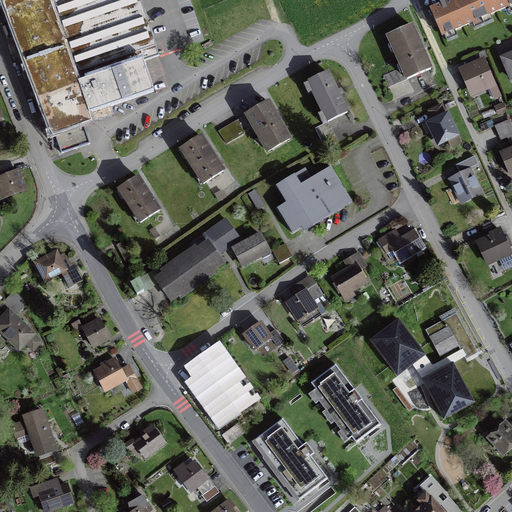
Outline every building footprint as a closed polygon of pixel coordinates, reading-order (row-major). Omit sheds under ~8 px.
[(1,7),(52,140),(56,139),(62,157),(90,147),(84,129),(94,126),(115,119),(112,110),(158,95),(147,64),(81,86),(77,77),(156,49),(138,0),(5,0),(7,5),(1,7)] [(511,0),(461,0),(431,13),(442,39),(511,9),(511,0)] [(430,71),(410,26),(384,38),(404,83),(430,71)] [(511,54),(496,61),(506,84),(511,81),(511,54)] [(478,62),(454,72),(466,99),(489,89),(478,62)] [(345,115),(326,74),(305,84),(324,124),(345,115)] [(289,141),(266,103),(242,118),(264,155),(289,141)] [(495,106),(488,109),(492,118),(499,115),(495,106)] [(423,116),(426,123),(421,125),(432,147),(452,138),(441,116),(438,109),(423,116)] [(234,122),(216,132),(223,144),(241,134),(234,122)] [(500,124),(487,129),(492,141),(499,139),(502,145),(508,143),(500,124)] [(199,138),(177,151),(201,187),(222,174),(199,138)] [(511,148),(495,155),(504,177),(511,174),(511,148)] [(452,175),(470,167),(467,160),(448,168),(452,175)] [(295,186),(289,177),(271,189),(299,234),(347,204),(324,168),(295,186)] [(0,201),(24,192),(16,172),(0,177),(0,201)] [(464,172),(442,182),(453,207),(476,197),(464,172)] [(136,178),(115,191),(135,225),(156,212),(136,178)] [(248,193),(242,197),(252,213),(258,209),(248,193)] [(219,267),(212,258),(234,243),(219,221),(183,246),(186,250),(155,272),(158,275),(150,280),(166,303),(219,267)] [(506,258),(494,230),(482,235),(483,239),(471,245),(481,268),(506,258)] [(389,233),(373,242),(381,256),(387,253),(395,266),(419,251),(408,233),(394,241),(389,233)] [(255,236),(228,250),(238,269),(265,255),(255,236)] [(125,260),(115,245),(109,249),(119,264),(125,260)] [(278,247),(266,253),(273,265),(284,259),(278,247)] [(75,283),(66,266),(62,268),(54,253),(29,266),(39,285),(56,277),(63,290),(75,283)] [(351,256),(338,264),(342,271),(327,280),(340,301),(363,287),(354,272),(359,269),(351,256)] [(283,293),(288,301),(301,292),(309,287),(303,279),(283,293)] [(288,301),(281,305),(293,324),(314,311),(301,292),(288,301)] [(34,336),(7,311),(0,319),(0,335),(18,352),(25,346),(33,336),(34,336)] [(80,318),(84,327),(99,319),(94,311),(80,318)] [(476,351),(457,314),(426,330),(440,356),(461,345),(463,349),(433,365),(425,355),(398,318),(370,339),(398,377),(413,365),(423,378),(443,419),(475,402),(453,362),(476,351)] [(93,349),(109,340),(99,319),(84,327),(82,328),(93,349)] [(73,333),(80,329),(76,322),(69,326),(73,333)] [(256,325),(238,338),(249,353),(267,340),(256,325)] [(40,343),(33,336),(25,346),(32,352),(40,343)] [(209,356),(184,373),(195,387),(201,383),(207,392),(226,378),(209,356)] [(108,393),(128,382),(135,396),(143,392),(136,378),(131,369),(123,372),(118,362),(97,373),(108,393)] [(335,364),(307,385),(353,447),(381,426),(335,364)] [(52,449),(43,424),(42,425),(38,413),(27,416),(29,422),(15,427),(17,434),(29,430),(37,454),(52,449)] [(282,419),(248,444),(294,506),(328,480),(282,419)] [(511,453),(511,428),(508,424),(491,441),(508,457),(511,453)] [(145,440),(137,446),(135,443),(127,448),(132,455),(140,450),(147,460),(167,445),(155,428),(143,437),(145,440)] [(51,457),(39,461),(40,467),(53,463),(51,457)] [(211,483),(198,465),(190,471),(187,467),(179,473),(195,495),(211,483)] [(48,487),(39,490),(46,511),(56,511),(77,505),(71,485),(50,493),(48,487)] [(418,511),(442,511),(431,500),(430,501),(425,496),(416,503),(421,509),(418,511)] [(148,511),(147,510),(151,507),(146,499),(131,506),(133,511),(148,511)] [(448,499),(441,505),(446,511),(451,511),(456,508),(448,499)] [(240,511),(233,502),(220,511),(240,511)]
